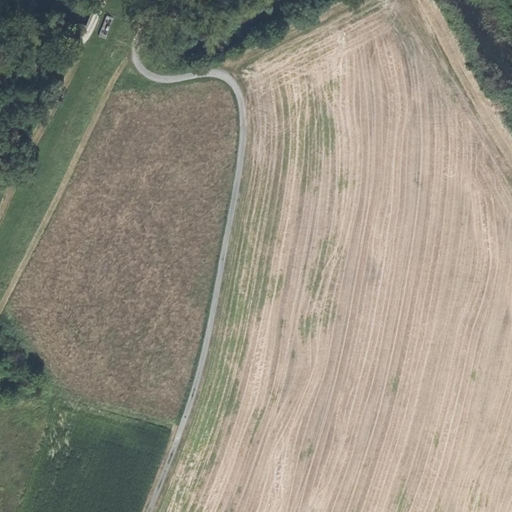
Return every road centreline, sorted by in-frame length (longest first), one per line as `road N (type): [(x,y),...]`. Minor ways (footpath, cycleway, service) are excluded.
road 1 (track): [(150,0),(137,65),(150,79),(171,84),(213,74),(229,79),(241,97),(240,164),(215,304),(197,382),(148,511)]
road 2 (track): [(0,262),(123,0)]
road 3 (track): [(0,81),(85,47),(103,0)]
